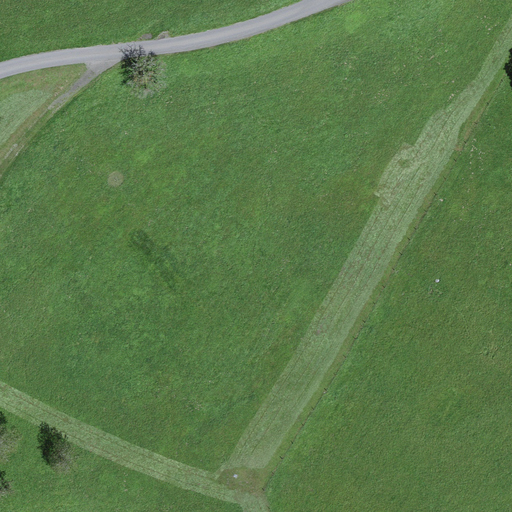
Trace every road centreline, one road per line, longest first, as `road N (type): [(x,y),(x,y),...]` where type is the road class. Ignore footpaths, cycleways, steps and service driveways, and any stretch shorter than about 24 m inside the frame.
road 1 (unclassified): [(0,63),(224,29),(315,0)]
road 2 (track): [(0,170),(22,134),(106,48)]
